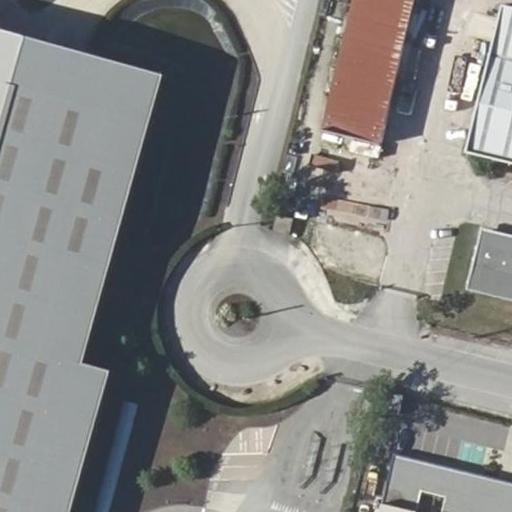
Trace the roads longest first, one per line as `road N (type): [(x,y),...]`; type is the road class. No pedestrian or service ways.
road 1 (unclassified): [(288,322),(281,291),(256,270),(224,269),(197,288),(192,335),(213,359),(245,366)]
road 2 (unclassified): [(511,376),(288,322)]
